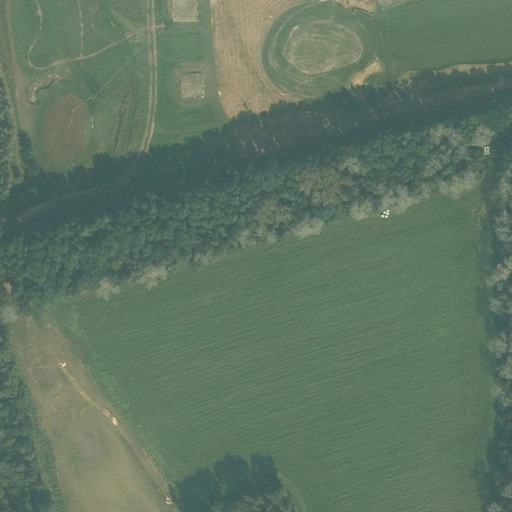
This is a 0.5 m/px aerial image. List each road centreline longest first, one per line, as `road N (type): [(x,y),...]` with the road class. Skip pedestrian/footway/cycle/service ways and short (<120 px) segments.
road 1 (track): [(0,236),(511,98)]
road 2 (track): [(0,381),(35,511)]
